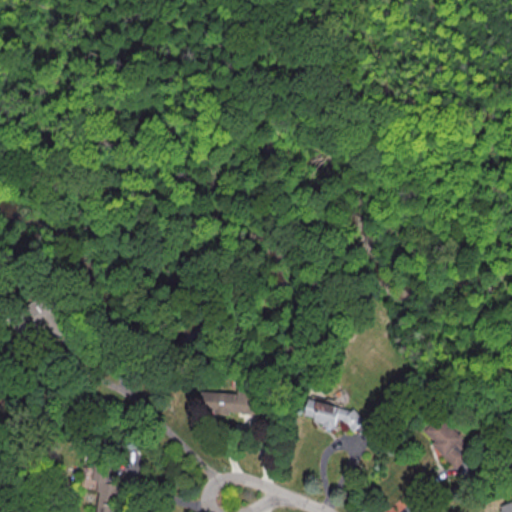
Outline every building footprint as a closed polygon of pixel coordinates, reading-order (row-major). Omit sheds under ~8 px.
[(257,412),(256,391),(204,392),(204,401),(200,401),(200,413),(257,412)] [(363,412),(310,397),(305,414),(314,417),(313,422),(336,428),(338,422),(358,428),(363,412)] [(432,442),(455,467),(474,449),(441,414),(424,429),(435,440),(432,442)] [(102,491),(98,511),(113,511),(121,469),(96,465),(94,477),(85,476),(83,487),(102,491)] [(511,511),(511,500),(498,506),(499,511),(511,511)]
